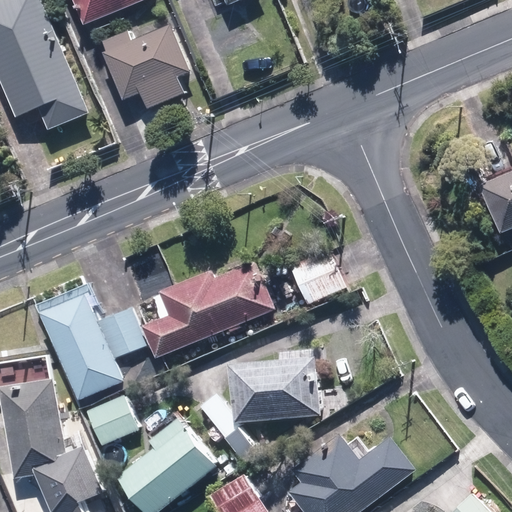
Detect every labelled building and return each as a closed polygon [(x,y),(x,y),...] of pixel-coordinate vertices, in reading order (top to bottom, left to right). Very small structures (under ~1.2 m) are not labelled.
[(51,0),(0,0),(0,61),(23,115),(45,106),(54,130),(98,112),(51,0)] [(80,0),(92,25),(144,0),(80,0)] [(285,0),(259,0),(271,22),(291,11),(285,0)] [(156,18),(106,39),(131,98),(147,92),(153,108),(189,93),(181,75),(196,69),(176,22),(160,29),(156,18)] [(511,173),(491,182),(510,229),(511,228),(511,173)] [(298,264),(314,301),(352,285),(336,248),(298,264)] [(163,356),(283,307),(263,258),(224,275),(220,267),(168,288),(179,313),(150,325),(163,356)] [(95,291),(49,309),(85,397),(130,379),(121,355),(106,318),(100,304),(108,301),(104,290),(96,293),(95,291)] [(154,342),(139,305),(127,310),(106,318),(121,355),(154,342)] [(243,421),(327,412),(321,353),(237,362),(243,421)] [(92,443),(72,452),(63,374),(8,381),(20,474),(44,471),(60,509),(67,511),(122,511),(120,511),(99,511),(93,496),(112,488),(92,443)] [(110,444),(147,427),(131,393),(94,409),(110,444)] [(155,511),(161,511),(226,462),(189,414),(159,437),(165,445),(127,475),(155,511)] [(314,511),(361,511),(423,467),(399,434),(369,456),(350,431),(300,467),(309,478),(296,487),(314,511)] [(275,511),(251,471),(217,491),(229,511),(275,511)] [(497,511),(478,492),(456,511),(497,511)]
